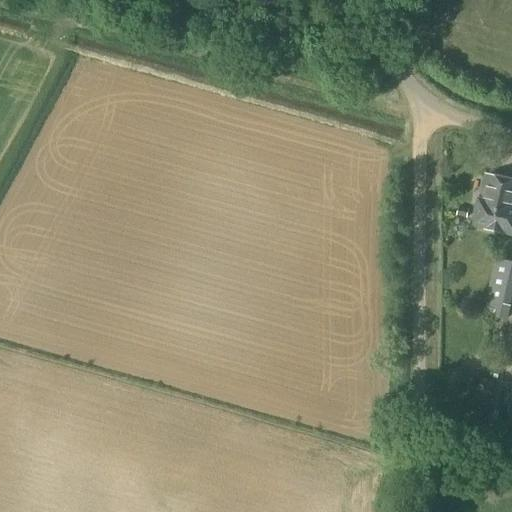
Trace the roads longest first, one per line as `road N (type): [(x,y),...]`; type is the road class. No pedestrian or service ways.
road 1 (unclassified): [(416,105),(420,511)]
road 2 (unclassified): [(416,105),(349,0)]
